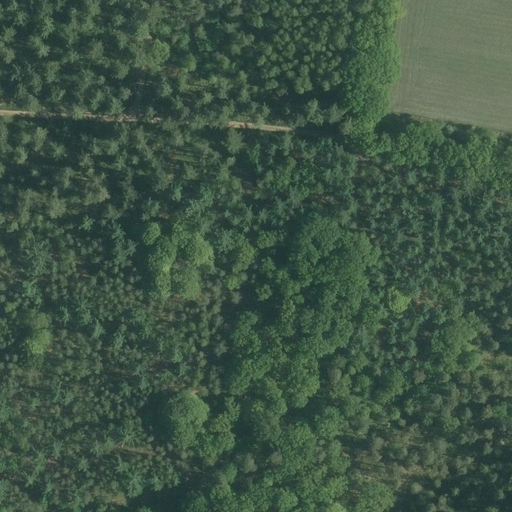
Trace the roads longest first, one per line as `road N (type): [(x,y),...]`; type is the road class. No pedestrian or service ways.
road 1 (track): [(511,184),(327,134),(0,114)]
road 2 (track): [(135,119),(157,0)]
